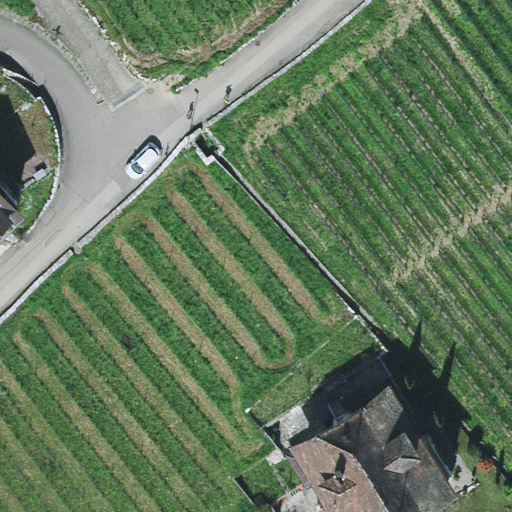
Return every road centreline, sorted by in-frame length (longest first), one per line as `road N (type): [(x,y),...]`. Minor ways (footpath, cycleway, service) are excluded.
road 1 (residential): [(332,0),(153,135),(0,282)]
road 2 (track): [(0,39),(57,79),(117,171)]
road 3 (track): [(50,0),(153,135)]
